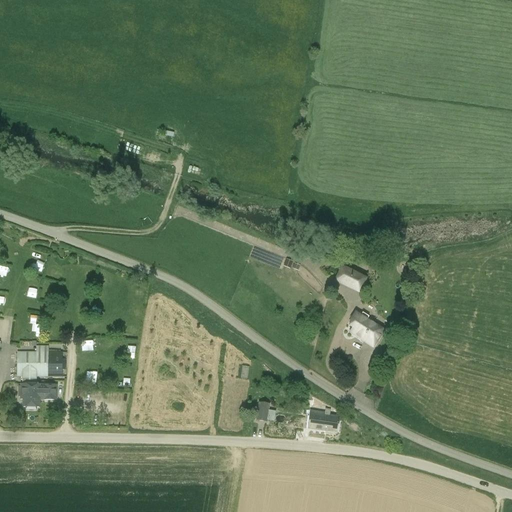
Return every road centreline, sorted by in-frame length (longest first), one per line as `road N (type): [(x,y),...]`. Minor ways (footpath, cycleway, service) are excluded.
road 1 (unclassified): [(511,474),(420,442),(156,274),(0,214)]
road 2 (tertiary): [(511,495),(361,452),(0,437)]
road 3 (track): [(0,105),(48,111),(176,158),(165,216),(152,229),(45,230)]
road 4 (track): [(166,211),(299,260),(325,284)]
